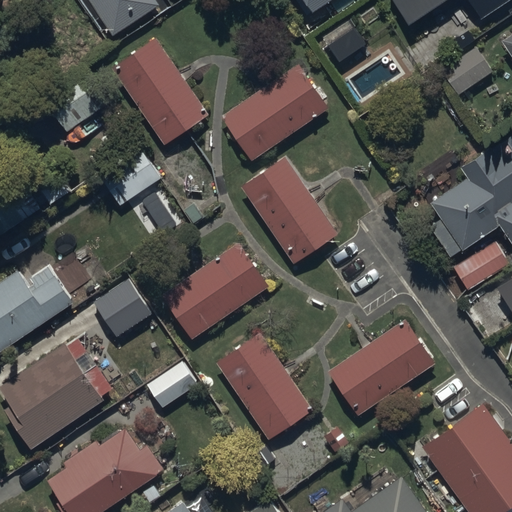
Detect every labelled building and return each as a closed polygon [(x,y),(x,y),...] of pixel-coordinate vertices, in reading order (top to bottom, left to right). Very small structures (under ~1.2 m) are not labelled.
[(88,0),(113,38),(160,7),(154,0),(88,0)] [(294,0),(306,17),(312,13),(313,16),(338,0),(294,0)] [(392,0),(410,25),(447,0),(466,0),(479,19),(508,0),(392,0)] [(511,36),(501,44),(511,59),(511,36)] [(157,39),(112,71),(166,148),(211,116),(157,39)] [(443,68),(461,96),(494,74),(476,47),(443,68)] [(297,65),(222,118),(253,163),(329,109),(297,65)] [(41,98),(66,135),(108,106),(83,69),(41,98)] [(469,179),(431,204),(442,220),(431,228),(451,258),(463,249),(465,252),(501,227),(511,243),(511,134),(462,168),(469,179)] [(139,147),(98,174),(121,208),(161,180),(139,147)] [(286,157),(242,188),(295,266),(340,236),(286,157)] [(41,190),(50,205),(72,192),(63,176),(41,190)] [(510,265),(496,241),(453,266),(468,291),(510,265)] [(164,297),(194,340),(270,288),(240,244),(164,297)] [(132,268),(89,298),(119,340),(162,311),(132,268)] [(33,292),(19,272),(0,284),(0,354),(73,305),(54,277),(33,292)] [(511,279),(498,289),(511,310),(511,279)] [(483,290),(463,303),(488,341),(508,327),(483,290)] [(406,322),(330,372),(359,416),(435,366),(406,322)] [(262,334),(218,364),(270,442),(314,412),(262,334)] [(31,451),(33,450),(104,402),(102,399),(114,391),(79,339),(67,347),(66,345),(0,388),(0,389),(13,408),(6,413),(31,451)] [(183,362),(147,386),(162,409),(198,385),(183,362)] [(511,441),(486,405),(424,449),(468,511),(505,511),(511,508),(511,441)] [(66,469),(47,482),(61,502),(55,505),(59,511),(104,511),(165,471),(148,446),(140,451),(125,427),(98,444),(96,441),(82,451),(78,445),(65,454),(70,461),(64,465),(66,469)] [(425,511),(402,478),(354,511),(351,511),(343,500),(325,511),(425,511)] [(278,511),(270,500),(252,511),(278,511)]
